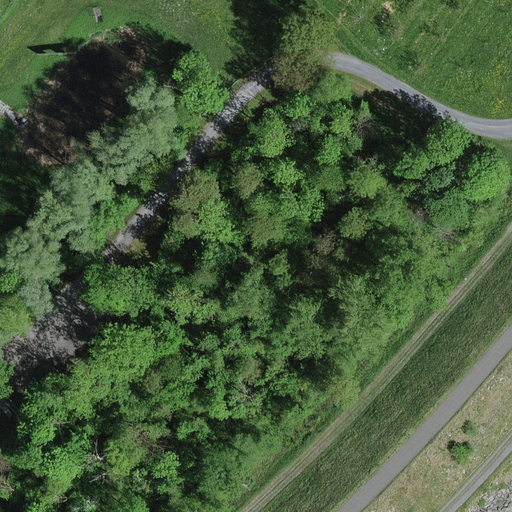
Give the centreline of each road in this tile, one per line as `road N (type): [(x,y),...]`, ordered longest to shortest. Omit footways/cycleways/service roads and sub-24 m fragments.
road 1 (track): [(0,355),(270,75),(320,60),(356,66),(461,123),(511,130)]
road 2 (track): [(511,222),(246,511)]
road 3 (track): [(511,335),(345,511)]
